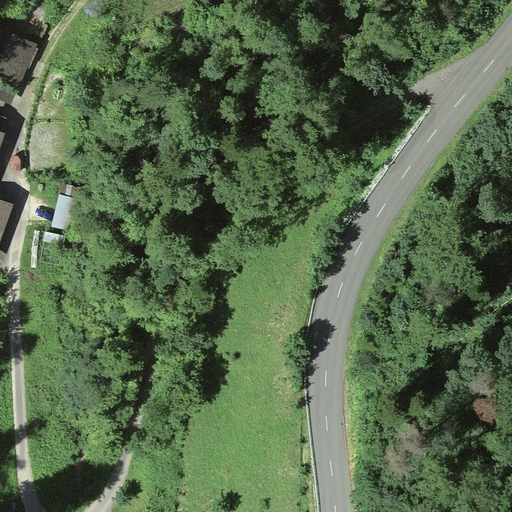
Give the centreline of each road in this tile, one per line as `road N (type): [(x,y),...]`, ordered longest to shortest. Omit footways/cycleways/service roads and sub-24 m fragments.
road 1 (track): [(487,66),(215,207),(167,304),(113,502),(98,511)]
road 2 (track): [(80,0),(40,63),(18,117),(11,163),(23,198),(8,263),(27,459),(21,511)]
road 3 (tertiary): [(511,34),(417,155),(349,263),(325,369),(335,511)]
